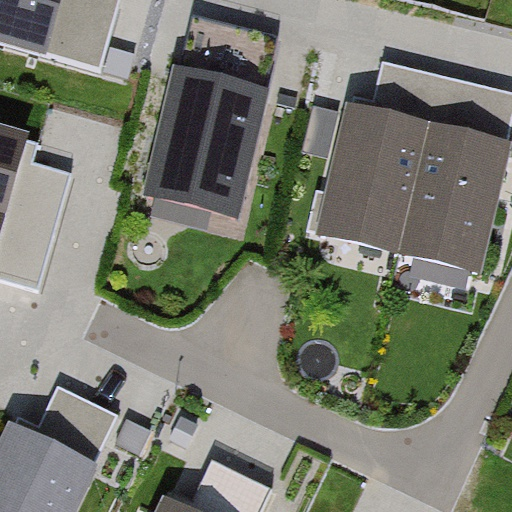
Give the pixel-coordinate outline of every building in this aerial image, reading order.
[(0,0),(0,44),(101,74),(119,12),(76,0),(0,0)] [(151,204),(233,222),(275,40),(212,26),(198,85),(179,81),(151,204)] [(400,259),(439,84),(383,71),(374,114),(353,109),(323,241),(400,259)] [(439,84),(400,259),(483,277),(508,165),(486,160),(501,97),(439,84)] [(0,217),(55,233),(70,179),(28,167),(34,146),(0,136),(0,217)] [(55,233),(0,217),(0,283),(38,294),(55,233)] [(16,435),(0,466),(0,511),(79,511),(125,422),(62,391),(35,444),(16,435)] [(174,511),(167,508),(165,511),(267,511),(276,496),(213,464),(189,511),(174,511)]
